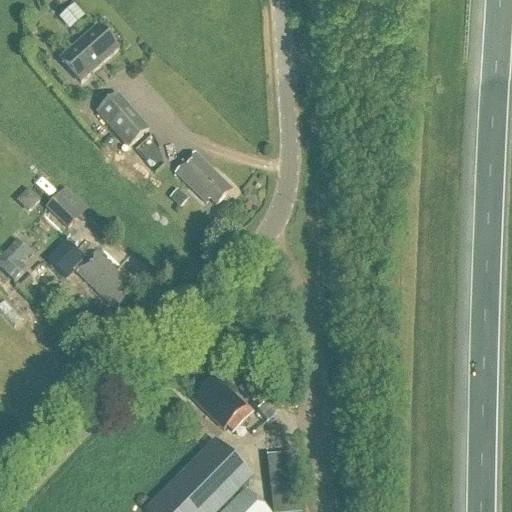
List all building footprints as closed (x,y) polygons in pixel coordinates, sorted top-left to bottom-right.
[(68,20),(82,33),(99,14),(85,1),(68,20)] [(84,89),(121,56),(100,32),(63,65),(84,89)] [(131,154),(152,136),(120,100),(100,118),(131,154)] [(217,212),(233,195),(196,159),(176,178),(207,209),(211,205),(217,212)] [(67,234),(88,213),(66,192),(45,213),(67,234)] [(178,192),(171,201),(181,210),(189,202),(178,192)] [(0,272),(15,287),(27,275),(19,268),(29,257),(17,246),(0,264),(0,272)] [(65,283),(82,266),(65,249),(48,266),(65,283)] [(119,312),(136,294),(97,256),(77,277),(109,309),(112,306),(119,312)] [(253,407),(266,394),(252,380),(239,393),(253,407)] [(233,438),(252,418),(245,411),(215,382),(198,400),(202,404),(198,408),(224,432),(226,431),(233,438)] [(268,427),(283,412),(268,396),(253,410),(268,427)] [(222,511),(252,482),(214,445),(148,511),(222,511)] [(266,461),(271,511),(301,511),(295,458),(266,461)] [(262,511),(245,494),(226,511),(262,511)]
